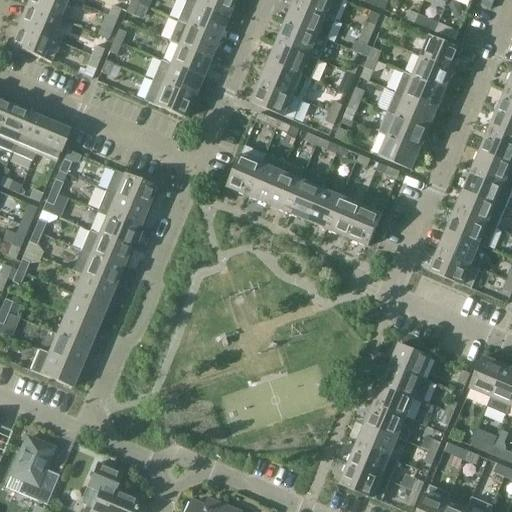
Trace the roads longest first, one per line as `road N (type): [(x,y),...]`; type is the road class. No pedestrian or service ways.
road 1 (residential): [(400,283),(511,14)]
road 2 (residential): [(83,433),(121,348),(139,339),(157,294),(150,271),(182,192)]
road 3 (residential): [(400,283),(182,192)]
road 4 (residential): [(197,155),(0,75)]
road 5 (residential): [(197,155),(262,0)]
road 6 (residential): [(307,511),(195,466),(174,471)]
road 7 (residential): [(511,350),(417,312),(400,283)]
